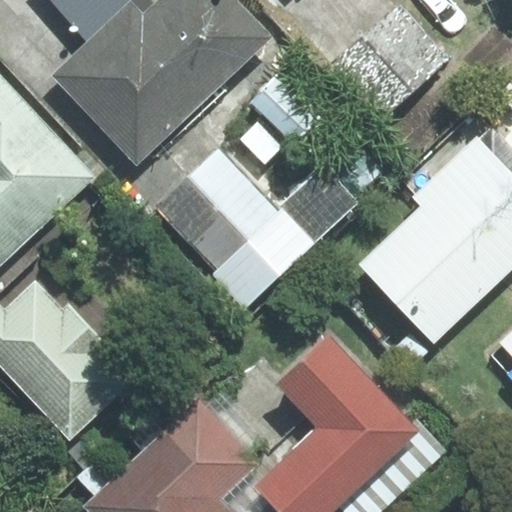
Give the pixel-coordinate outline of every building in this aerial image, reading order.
[(167,0),(165,2),(163,0),(50,0),(91,41),(56,75),(145,165),(272,39),(233,0),(167,0)] [(457,59),(406,1),(326,73),(376,130),(457,59)] [(266,165),(323,115),(285,72),(253,100),(267,116),(242,138),(266,165)] [(0,271),(96,179),(0,79),(0,271)] [(434,341),(511,266),(511,175),(477,138),(415,197),(423,206),(361,264),(434,341)] [(220,144),(156,207),(252,305),(316,241),(220,144)] [(0,298),(0,356),(74,436),(137,377),(41,274),(7,306),(0,298)] [(511,331),(501,342),(504,346),(495,358),(511,377),(511,331)] [(262,483),(287,511),(342,511),(344,511),(385,511),(448,454),(342,338),(289,387),(325,426),(262,483)] [(239,511),(227,500),(265,461),(199,395),(91,504),(99,511),(239,511)]
